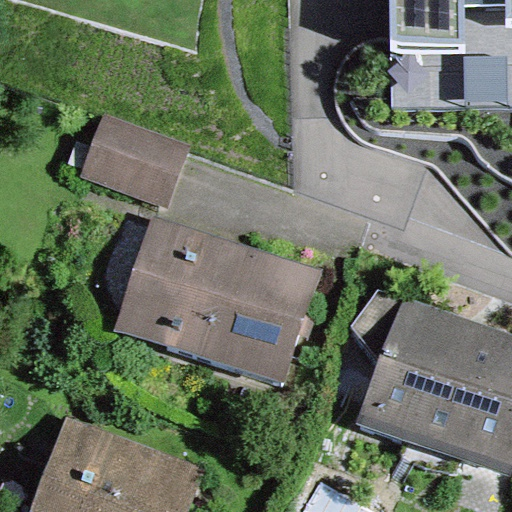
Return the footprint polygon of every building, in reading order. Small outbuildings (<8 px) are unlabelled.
[(511,0),(391,0),(392,59),(465,58),(464,12),(506,11),(507,32),(511,31),(511,0)] [(106,122),(85,179),(161,206),(181,150),(106,122)] [(205,243),(170,231),(134,339),(283,389),(319,281),(239,254),(237,261),(203,249),(205,243)] [(455,325),(380,297),(364,322),(367,323),(371,318),(408,332),(395,367),(387,364),(364,426),(408,443),(414,426),(471,447),(467,458),(507,473),(511,458),(511,352),(453,331),(455,325)] [(192,511),(205,479),(69,427),(36,511),(192,511)]
